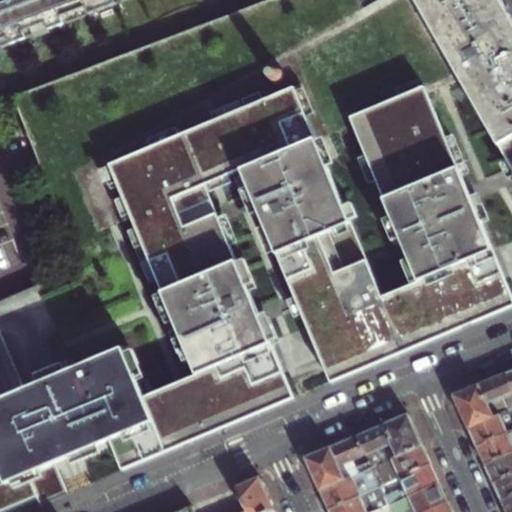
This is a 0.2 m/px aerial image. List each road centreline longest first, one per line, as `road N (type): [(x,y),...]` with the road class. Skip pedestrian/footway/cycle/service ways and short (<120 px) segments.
road 1 (residential): [(102,511),(271,441)]
road 2 (residential): [(271,441),(420,378)]
road 3 (residential): [(481,511),(420,378)]
